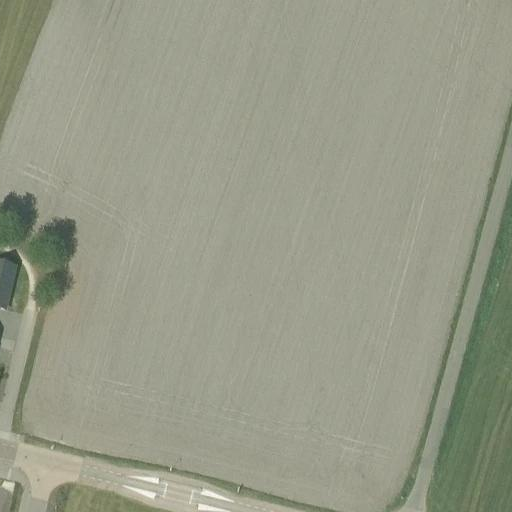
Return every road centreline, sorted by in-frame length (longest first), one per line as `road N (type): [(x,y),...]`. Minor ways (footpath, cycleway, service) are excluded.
road 1 (unclassified): [(413,511),(511,146)]
road 2 (tertiary): [(248,511),(47,464)]
road 3 (residential): [(30,311),(0,443)]
